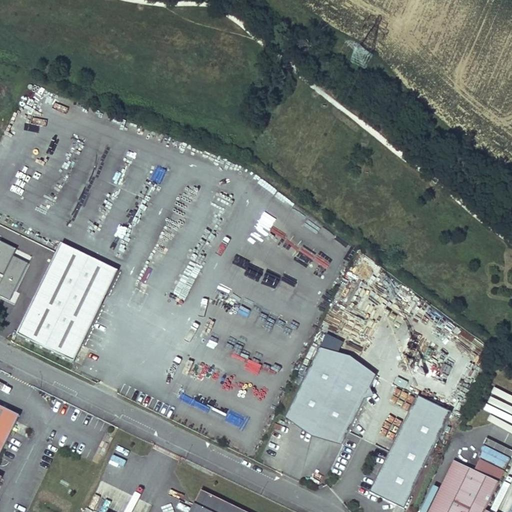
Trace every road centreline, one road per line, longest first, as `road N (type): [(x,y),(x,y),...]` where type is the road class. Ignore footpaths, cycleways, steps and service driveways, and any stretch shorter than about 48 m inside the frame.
road 1 (unknown): [(117,320),(133,258),(177,170),(222,184),(244,198),(243,222),(209,298),(181,335),(152,333)]
road 2 (residential): [(0,350),(328,511)]
